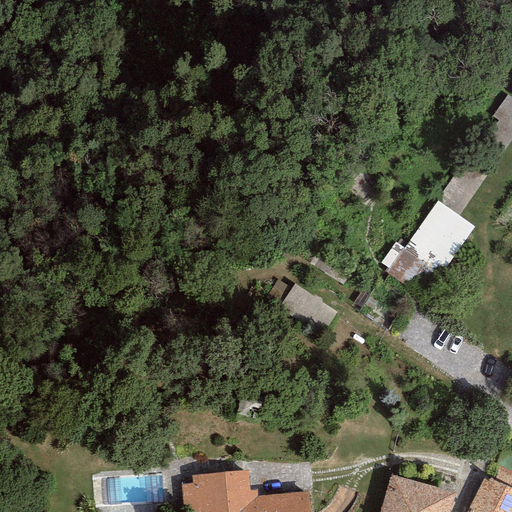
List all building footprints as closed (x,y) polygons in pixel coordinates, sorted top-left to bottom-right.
[(502,151),(511,136),(511,99),(506,96),(479,134),(502,151)] [(395,241),(377,265),(419,295),(471,224),(437,199),(402,246),(395,241)] [(317,338),(333,311),(293,287),(277,314),(317,338)] [(248,473),(182,474),(182,511),(305,511),(305,492),(249,493),(248,473)] [(511,511),(511,487),(483,475),(464,511),(511,511)] [(446,511),(451,493),(387,477),(378,511),(446,511)]
